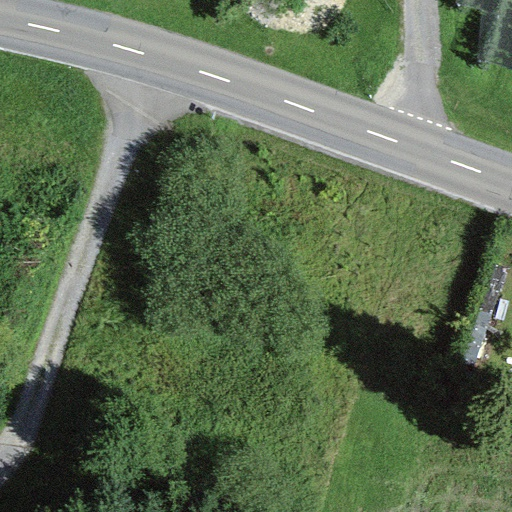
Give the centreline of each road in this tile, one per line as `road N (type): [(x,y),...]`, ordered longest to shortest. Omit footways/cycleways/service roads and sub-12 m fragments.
road 1 (tertiary): [(0,19),(169,61),(511,183)]
road 2 (track): [(0,460),(169,61)]
road 3 (track): [(411,147),(420,118),(420,0)]
